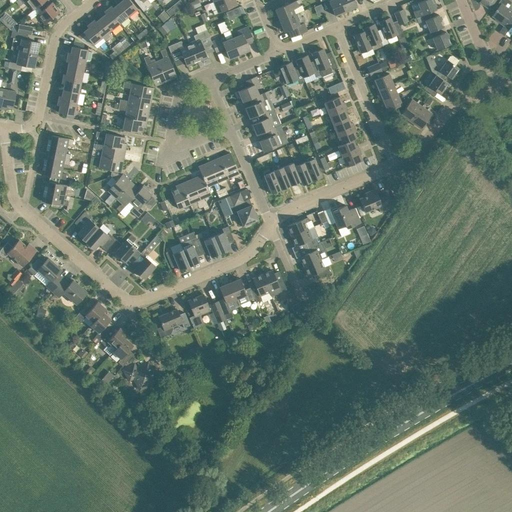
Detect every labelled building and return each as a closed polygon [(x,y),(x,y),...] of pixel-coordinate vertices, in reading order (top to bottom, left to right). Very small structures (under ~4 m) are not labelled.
[(16,0),(15,1),(19,6),(26,0),(34,9),(45,0),(16,0)] [(122,0),(118,4),(128,16),(137,9),(129,0),(122,0)] [(137,0),(136,2),(143,11),(151,4),(147,0),(137,0)] [(179,0),(176,0),(158,16),(163,21),(183,5),(179,0)] [(216,0),(213,1),(216,9),(212,10),(214,15),(237,5),(235,0),(216,0)] [(279,20),(303,11),(301,5),(299,6),(296,0),(285,5),(284,3),(277,6),(278,8),(275,9),(279,20)] [(346,11),(341,0),(330,0),(329,1),(335,15),(346,11)] [(341,0),(346,11),(357,6),(354,0),(341,0)] [(416,18),(432,11),(436,9),(432,0),(423,0),(418,3),(420,8),(414,11),(416,18)] [(482,0),(486,2),(484,5),(490,9),(496,0),(482,0)] [(501,5),(493,16),(496,18),(495,19),(504,25),(508,20),(511,23),(511,24),(511,26),(511,25),(511,0),(500,0),(498,3),(501,5)] [(37,14),(45,23),(59,12),(52,2),(37,14)] [(108,9),(119,23),(128,16),(118,4),(113,7),(112,7),(110,7),(108,9)] [(225,11),(228,18),(240,13),(237,6),(225,11)] [(101,18),(111,30),(119,23),(108,9),(105,11),(105,13),(106,14),(101,18)] [(398,22),(399,25),(408,21),(403,9),(394,12),(398,22)] [(303,11),(279,20),(276,22),(278,26),(281,25),(284,31),(288,30),(291,37),(307,30),(303,22),(308,21),(303,11)] [(430,32),(440,28),(443,26),(438,14),(434,16),(432,11),(416,18),(419,23),(425,20),(430,32)] [(5,12),(0,18),(0,20),(9,28),(16,23),(5,12)] [(383,31),(386,39),(397,34),(398,39),(399,38),(402,45),(407,43),(399,25),(398,22),(393,24),(390,17),(379,22),(383,31)] [(93,21),(90,23),(102,37),(111,30),(101,18),(96,21),(95,21),(93,21)] [(102,37),(90,23),(88,25),(88,27),(88,28),(83,32),(93,44),(102,37)] [(17,32),(28,34),(31,35),(33,27),(19,24),(17,32)] [(374,24),(363,28),(364,31),(370,45),(380,41),(382,45),(388,43),(386,39),(383,31),(378,33),(374,24)] [(238,36),(233,38),(239,54),(250,50),(247,44),(254,41),(248,26),(236,31),(238,36)] [(440,28),(430,32),(427,33),(429,38),(432,37),(437,49),(451,44),(446,32),(442,33),(440,28)] [(195,40),(189,42),(197,62),(208,57),(206,54),(200,40),(209,36),(206,30),(197,34),(193,35),(195,40)] [(239,54),(233,38),(229,30),(223,32),(225,36),(211,42),(216,52),(224,48),(229,58),(239,54)] [(14,38),(11,49),(36,55),(39,42),(26,40),(28,34),(17,32),(12,31),(11,37),(14,38)] [(371,48),(364,31),(354,35),(361,52),(371,48)] [(197,62),(189,42),(183,45),(181,41),(168,46),(171,53),(179,49),(187,66),(197,62)] [(67,56),(85,60),(88,49),(72,46),(70,52),(68,53),(67,56)] [(164,58),(157,61),(166,81),(177,77),(165,48),(160,50),(164,58)] [(36,55),(11,49),(11,50),(18,51),(16,63),(9,62),(8,67),(20,70),(21,64),(34,67),(36,55)] [(333,72),(332,70),(337,67),(330,52),(331,54),(326,56),(322,49),(312,53),(316,62),(321,74),(322,76),(333,72)] [(166,81),(157,61),(152,63),(149,55),(143,57),(155,86),(166,81)] [(296,60),(299,67),(303,77),(314,72),(316,77),(321,74),(316,62),(310,64),(307,55),(296,60)] [(434,60),(428,63),(431,71),(434,73),(436,74),(444,80),(448,76),(451,78),(459,68),(455,65),(459,60),(453,55),(449,56),(445,62),(440,70),(438,68),(434,60)] [(67,68),(83,71),(85,60),(67,56),(66,60),(68,62),(69,62),(67,68)] [(387,62),(390,68),(397,66),(393,57),(388,59),(389,61),(387,62)] [(305,81),(303,77),(299,67),(294,70),(290,62),(280,66),(287,83),(297,79),(299,84),(305,81)] [(367,67),(371,77),(382,72),(378,63),(367,67)] [(62,78),(81,82),(83,71),(67,68),(66,74),(65,74),(63,75),(62,78)] [(377,91),(379,90),(393,84),(388,73),(374,79),(376,83),(374,84),(377,91)] [(427,84),(423,88),(434,96),(437,91),(440,94),(448,83),(444,80),(436,74),(429,85),(427,84)] [(238,91),(237,92),(239,97),(240,96),(243,101),(249,99),(259,95),(256,89),(261,87),(256,76),(246,80),(248,86),(238,91)] [(63,90),(79,93),(81,82),(62,78),(62,81),(63,83),(64,83),(63,90)] [(130,94),(151,99),(154,87),(132,83),(124,82),(123,86),(131,88),(130,94)] [(6,83),(1,108),(7,109),(8,106),(13,107),(16,91),(10,90),(11,84),(6,83)] [(378,94),(381,101),(397,94),(393,84),(379,90),(380,93),(378,94)] [(59,97),(58,100),(76,104),(79,93),(63,90),(62,96),(61,96),(59,97)] [(245,107),(243,108),(246,113),(247,113),(250,118),(259,114),(274,108),(269,96),(270,95),(268,91),(259,95),(249,99),(252,104),(245,107)] [(119,104),(149,110),(151,99),(130,94),(129,101),(120,99),(119,104)] [(393,108),(401,105),(401,102),(397,94),(381,101),(384,107),(386,107),(387,110),(393,108)] [(324,102),(328,113),(345,106),(343,101),(342,102),(339,96),(324,102)] [(405,107),(400,114),(410,121),(423,102),(420,100),(417,103),(411,98),(409,101),(405,107)] [(76,104),(58,100),(57,103),(59,105),(60,105),(58,112),(74,115),(76,104)] [(280,105),(283,111),(292,108),(289,102),(280,105)] [(423,102),(410,121),(421,128),(431,113),(425,108),(427,105),(423,102)] [(119,104),(118,109),(126,110),(125,117),(144,121),(146,122),(149,110),(119,104)] [(328,113),(332,123),(348,117),(345,111),(347,110),(345,106),(328,113)] [(257,135),(263,132),(281,125),(274,108),(259,114),(262,120),(252,124),(251,125),(253,130),(254,129),(257,135)] [(125,117),(122,129),(141,133),(144,121),(125,117)] [(348,117),(332,123),(337,134),(354,126),(352,122),(350,123),(348,117)] [(279,145),(279,146),(288,142),(281,125),(263,132),(266,138),(259,140),(264,151),(279,145)] [(337,134),(341,144),(353,139),(357,138),(354,132),(356,131),(354,126),(337,134)] [(95,136),(105,138),(104,144),(122,149),(125,137),(96,131),(95,136)] [(47,145),(66,149),(67,144),(72,145),(73,139),(49,134),(47,145)] [(338,145),(342,156),(359,149),(357,144),(355,145),(353,139),(341,144),(338,145)] [(95,148),(99,149),(99,148),(102,149),(101,156),(123,161),(125,149),(122,149),(96,143),(95,148)] [(45,155),(69,159),(70,154),(65,153),(66,149),(47,145),(45,155)] [(276,150),(278,155),(282,153),(282,154),(288,152),(286,145),(276,150)] [(342,156),(346,166),(361,160),(359,154),(361,153),(359,149),(342,156)] [(220,157),(228,178),(239,173),(230,153),(220,157)] [(45,155),(43,164),(62,168),(63,164),(68,165),(69,159),(45,155)] [(98,168),(111,170),(110,175),(118,174),(118,172),(120,172),(123,161),(101,156),(98,168)] [(209,162),(217,182),(228,178),(220,157),(209,162)] [(304,162),(312,181),(322,177),(314,158),(304,162)] [(75,162),(75,171),(85,171),(84,162),(75,162)] [(198,166),(202,174),(207,187),(217,182),(209,162),(198,166)] [(283,167),(290,185),(300,181),(294,166),(293,162),(283,167)] [(294,166),(300,181),(302,185),(312,181),(304,162),(294,166)] [(43,164),(41,174),(60,178),(65,179),(66,174),(61,173),(62,168),(43,164)] [(272,171),(276,180),(280,190),(290,185),(283,167),(272,171)] [(263,175),(267,184),(276,180),(272,171),(263,175)] [(120,176),(118,174),(110,175),(116,181),(107,190),(116,198),(131,181),(122,174),(120,176)] [(202,174),(191,179),(203,206),(207,204),(204,198),(211,195),(207,187),(202,174)] [(191,179),(181,183),(182,186),(190,204),(196,201),(199,208),(203,206),(191,179)] [(42,201),(62,205),(62,204),(67,206),(68,202),(73,203),(74,197),(64,195),(65,189),(70,190),(72,181),(69,180),(68,185),(46,180),(42,201)] [(267,184),(271,193),(280,190),(276,180),(267,184)] [(119,205),(116,208),(119,212),(139,189),(131,181),(116,198),(122,203),(120,205),(119,205)] [(139,189),(129,201),(134,206),(130,210),(138,217),(148,206),(150,208),(157,201),(150,195),(151,194),(148,191),(149,190),(143,184),(139,189)] [(182,186),(171,191),(178,209),(190,204),(182,186)] [(378,196),(375,189),(369,191),(370,194),(359,199),(365,212),(377,206),(380,212),(392,207),(386,193),(378,196)] [(240,191),(225,197),(232,213),(237,211),(243,225),(258,219),(249,198),(244,201),(240,191)] [(336,208),(345,204),(341,196),(332,199),(336,208)] [(342,206),(331,211),(333,217),(334,220),(335,222),(336,224),(338,228),(341,236),(349,233),(347,228),(360,222),(358,217),(354,208),(348,210),(347,210),(347,211),(344,212),(342,206)] [(77,234),(86,242),(98,227),(90,220),(92,218),(84,211),(75,222),(82,228),(77,234)] [(307,217),(287,226),(291,236),(307,229),(314,226),(311,219),(309,220),(307,217)] [(213,235),(221,252),(231,248),(228,243),(234,241),(228,225),(222,228),(223,231),(213,235)] [(363,225),(356,228),(362,243),(369,240),(363,225)] [(307,229),(291,236),(295,246),(303,243),(305,242),(307,247),(317,243),(320,242),(313,226),(307,229)] [(86,242),(94,249),(100,243),(107,249),(116,239),(108,233),(106,235),(98,227),(86,242)] [(127,259),(132,263),(140,253),(136,249),(138,247),(132,242),(136,238),(131,234),(115,252),(125,261),(127,259)] [(156,235),(152,240),(157,244),(161,239),(156,235)] [(196,239),(203,254),(209,251),(211,256),(221,252),(213,235),(204,239),(203,236),(196,239)] [(180,243),(182,249),(189,265),(199,261),(197,256),(203,254),(196,239),(196,237),(180,243)] [(1,249),(0,250),(0,253),(1,255),(3,256),(5,256),(7,255),(8,253),(23,266),(37,250),(31,245),(29,248),(19,239),(12,246),(7,242),(1,249)] [(309,252),(300,256),(304,266),(320,259),(318,253),(321,251),(317,243),(307,247),(309,252)] [(189,265),(182,249),(173,253),(170,246),(165,248),(167,251),(165,252),(171,267),(177,265),(179,270),(189,265)] [(132,263),(136,267),(134,269),(144,278),(157,264),(147,255),(151,251),(146,247),(140,253),(132,263)] [(340,252),(330,254),(332,261),(342,259),(340,252)] [(47,286),(52,291),(63,279),(57,274),(61,269),(48,257),(43,263),(38,259),(28,269),(34,275),(39,270),(51,281),(47,286)] [(320,259),(304,266),(308,276),(318,272),(320,277),(330,273),(327,265),(324,267),(320,259)] [(9,282),(11,285),(12,285),(16,281),(18,279),(21,275),(22,274),(20,272),(16,269),(16,268),(11,274),(13,277),(11,279),(10,280),(10,281),(9,282)] [(262,274),(271,295),(286,289),(280,273),(275,276),(272,270),(262,274)] [(249,286),(250,287),(254,298),(256,302),(262,300),(260,296),(269,292),(271,296),(271,295),(262,274),(252,278),(255,284),(249,286)] [(230,283),(236,298),(246,294),(248,301),(254,298),(250,287),(245,289),(240,278),(230,283)] [(52,291),(59,296),(63,292),(76,303),(86,292),(73,280),(69,284),(63,279),(52,291)] [(218,300),(226,319),(228,322),(233,320),(230,312),(230,311),(227,302),(236,298),(230,283),(219,287),(224,298),(218,300)] [(200,314),(210,310),(203,294),(188,300),(194,316),(190,318),(194,328),(204,324),(200,314)] [(209,304),(217,323),(226,319),(218,300),(209,304)] [(94,322),(103,312),(105,309),(97,301),(93,306),(89,302),(79,313),(85,319),(88,316),(94,322)] [(183,328),(190,325),(184,312),(179,314),(177,309),(158,316),(162,326),(157,328),(160,337),(170,333),(172,328),(172,326),(181,323),(183,328)] [(100,340),(101,339),(113,325),(108,321),(111,319),(103,312),(94,322),(91,325),(99,332),(95,336),(100,340)] [(113,351),(125,338),(128,335),(119,327),(117,329),(113,325),(101,339),(108,345),(104,349),(110,355),(113,351)] [(113,351),(121,358),(118,362),(123,366),(133,354),(129,350),(133,345),(125,338),(113,351)] [(123,369),(129,380),(134,377),(137,382),(136,383),(139,389),(145,386),(144,385),(155,380),(152,374),(155,373),(151,367),(150,368),(147,363),(137,369),(134,363),(123,369)] [(1,423),(0,422),(0,448),(17,425),(6,417),(1,423)]
